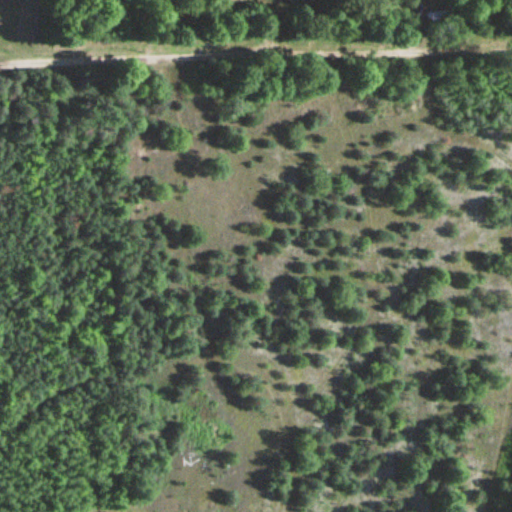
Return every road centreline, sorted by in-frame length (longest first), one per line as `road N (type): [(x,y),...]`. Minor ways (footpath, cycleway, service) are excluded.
road 1 (track): [(0,63),(511,51)]
road 2 (track): [(511,160),(438,98),(430,53)]
road 3 (track): [(511,380),(481,511)]
